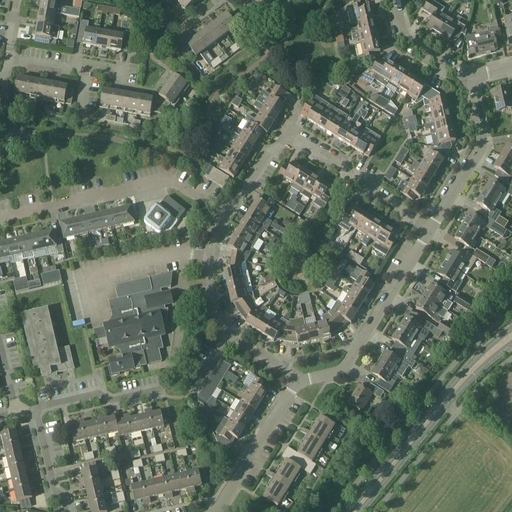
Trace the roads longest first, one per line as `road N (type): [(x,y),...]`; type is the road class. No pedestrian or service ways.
road 1 (secondary): [(511,326),(468,365),(348,511)]
road 2 (residential): [(0,219),(167,179),(225,213)]
road 3 (secondary): [(358,511),(464,383),(511,343)]
road 4 (residential): [(298,380),(344,369),(428,232)]
road 5 (residential): [(428,232),(286,132)]
road 6 (residential): [(428,232),(481,145),(484,126),(470,78)]
road 7 (residential): [(211,511),(298,380)]
road 8 (residential): [(36,413),(97,392),(110,399),(160,387)]
road 9 (residential): [(226,333),(207,280),(225,213)]
